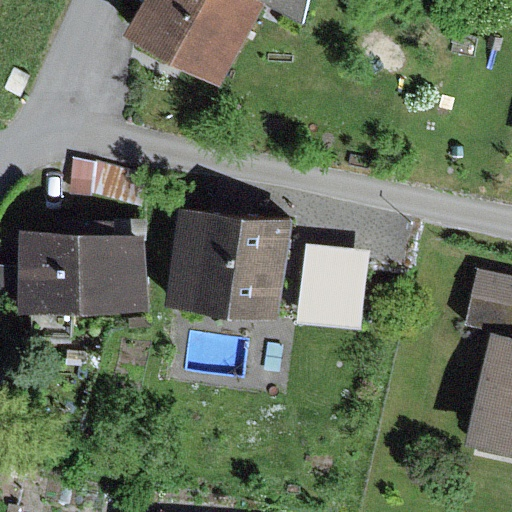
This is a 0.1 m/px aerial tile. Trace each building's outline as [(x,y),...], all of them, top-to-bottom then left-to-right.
[(315,0),(148,0),(137,21),(234,70),(271,0),(275,0),(312,19),(315,0)] [(292,304),(297,211),(185,201),(178,293),(292,304)] [(162,295),(156,223),(30,221),(31,331),(83,329),(83,295),(162,295)] [(376,243),(313,237),(308,313),(372,319),(376,243)] [(511,325),(511,271),(483,265),(471,318),(511,325)] [(511,328),(500,327),(476,434),(511,441),(511,328)]
